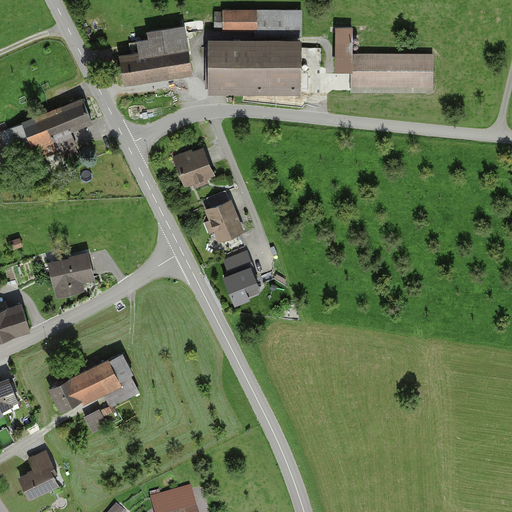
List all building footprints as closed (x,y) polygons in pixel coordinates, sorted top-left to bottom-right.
[(306,12),(217,11),(217,27),(306,29),(306,12)] [(145,55),(122,59),(126,83),(203,70),(195,24),(152,31),(154,38),(142,40),(145,55)] [(361,28),(340,28),(340,68),(354,68),(354,93),(438,94),(438,54),(361,53),(361,28)] [(311,49),(215,45),(214,89),(310,92),(311,49)] [(101,122),(91,97),(28,122),(39,147),(101,122)] [(191,149),(173,157),(186,188),(193,185),(195,189),(210,183),(209,179),(217,176),(205,146),(192,152),(191,149)] [(232,200),(207,210),(211,221),(206,223),(210,234),(215,232),(219,243),(245,232),(232,200)] [(248,250),(223,260),(230,276),(224,278),(236,306),(250,301),(247,293),(260,288),(253,270),(256,268),(248,250)] [(97,254),(55,264),(62,297),(89,291),(87,282),(103,279),(97,254)] [(0,342),(30,333),(22,306),(0,312),(0,342)] [(131,353),(67,385),(81,411),(112,396),(117,406),(150,391),(131,353)] [(14,378),(0,384),(0,411),(24,402),(14,378)] [(113,423),(106,410),(109,408),(106,402),(85,413),(95,432),(113,423)] [(22,478),(31,498),(65,483),(51,450),(32,458),(38,471),(22,478)]
